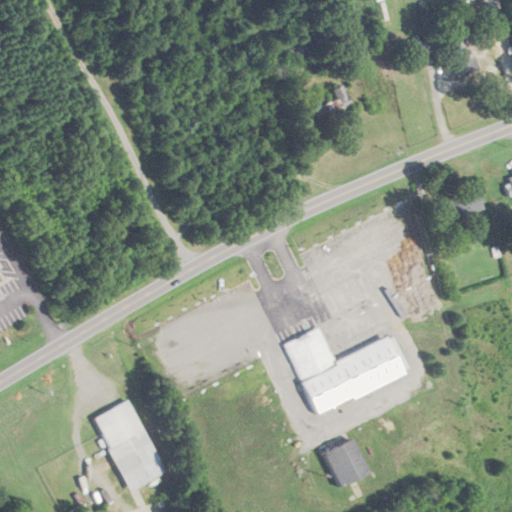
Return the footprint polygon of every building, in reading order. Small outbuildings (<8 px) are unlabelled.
[(216,18),(222,32),(253,18),(247,5),(216,18)] [(477,67),(461,38),(444,47),(460,77),(477,67)] [(351,111),(343,86),(331,89),(334,101),(321,104),(325,118),(351,111)] [(437,204),(444,223),(482,209),(475,190),(437,204)] [(404,377),(387,338),(333,361),(319,328),(283,343),(313,415),(404,377)] [(129,401),(93,417),(126,491),(163,474),(129,401)] [(337,486),(366,473),(350,438),(321,452),(337,486)]
